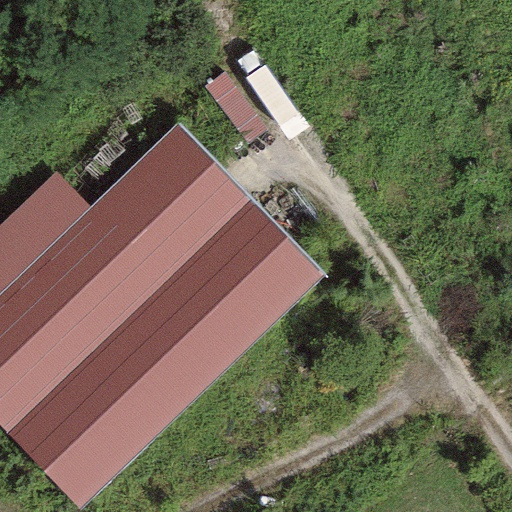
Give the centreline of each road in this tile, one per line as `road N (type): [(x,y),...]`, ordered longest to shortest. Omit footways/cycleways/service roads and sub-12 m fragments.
road 1 (track): [(137,0),(490,511)]
road 2 (track): [(392,361),(355,431),(205,511)]
